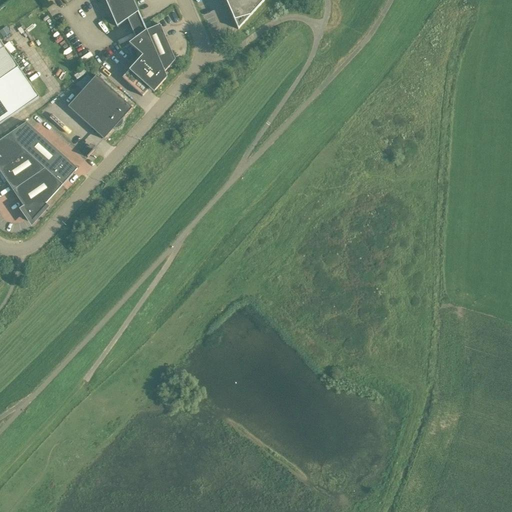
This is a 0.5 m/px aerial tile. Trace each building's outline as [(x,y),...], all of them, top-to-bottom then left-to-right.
[(52,32),(30,0),(10,0),(0,7),(0,124),(39,98),(13,59),(52,32)] [(127,20),(138,12),(133,0),(105,0),(107,5),(117,27),(127,20)] [(225,0),(238,30),(265,0),(225,0)] [(167,78),(164,72),(175,60),(160,25),(146,31),(129,44),(142,56),(122,78),(142,97),(149,89),(153,93),(167,78)] [(125,117),(132,108),(96,76),(68,107),(104,140),(111,132),(110,130),(112,128),(114,129),(116,129),(118,128),(120,127),(121,126),(122,124),(123,122),(122,120),(121,118),(123,116),(125,117)] [(73,175),(77,169),(26,123),(8,135),(27,152),(54,177),(63,185),(73,175)] [(8,135),(0,140),(0,170),(27,152),(8,135)] [(27,152),(0,170),(0,173),(7,183),(19,200),(54,177),(27,152)] [(63,185),(54,177),(19,200),(23,207),(20,209),(20,210),(22,209),(31,223),(32,223),(47,206),(48,207),(49,207),(46,204),(59,190),(63,185)]
